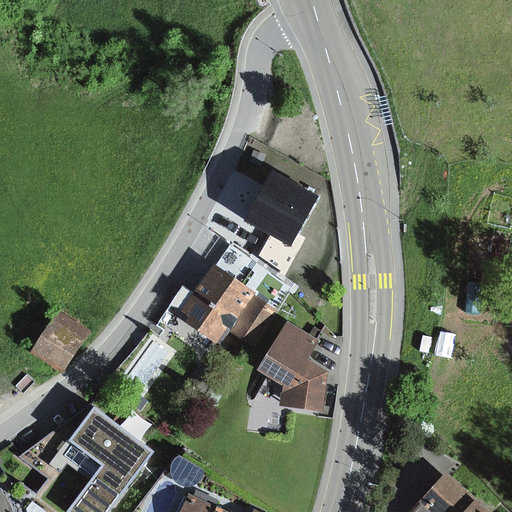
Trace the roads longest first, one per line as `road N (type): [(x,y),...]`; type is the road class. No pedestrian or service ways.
road 1 (residential): [(0,435),(85,372),(151,297),(227,161),(269,43),(314,12)]
road 2 (secondary): [(338,511),(372,354),(372,282),(360,195),(314,12)]
